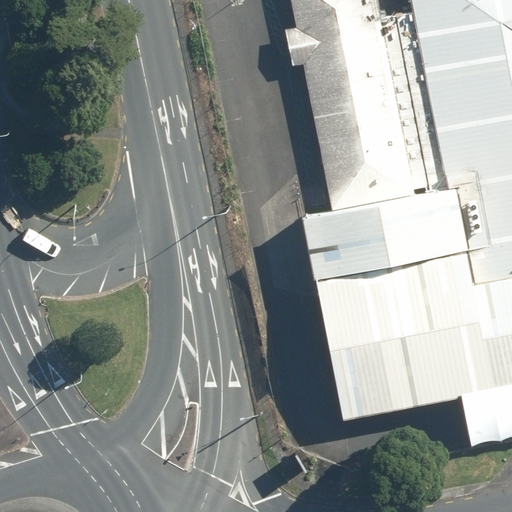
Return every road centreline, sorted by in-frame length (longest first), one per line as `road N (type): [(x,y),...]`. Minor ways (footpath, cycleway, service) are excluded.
road 1 (secondary): [(91,474),(158,374),(173,242)]
road 2 (secondary): [(162,189),(126,0)]
road 3 (primary): [(0,222),(64,246),(100,237),(162,189)]
road 4 (primary): [(0,317),(85,471)]
road 5 (secondary): [(173,242),(209,305),(226,398)]
road 6 (secondary): [(226,398),(244,455),(277,511)]
